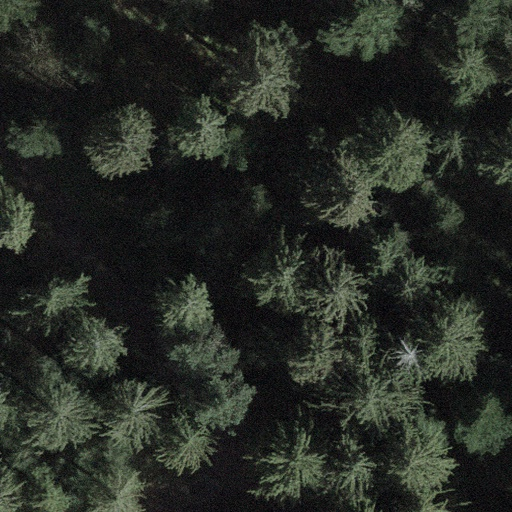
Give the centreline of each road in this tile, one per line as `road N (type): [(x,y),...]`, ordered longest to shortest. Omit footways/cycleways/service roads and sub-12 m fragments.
road 1 (track): [(0,197),(256,511)]
road 2 (track): [(189,430),(35,511)]
